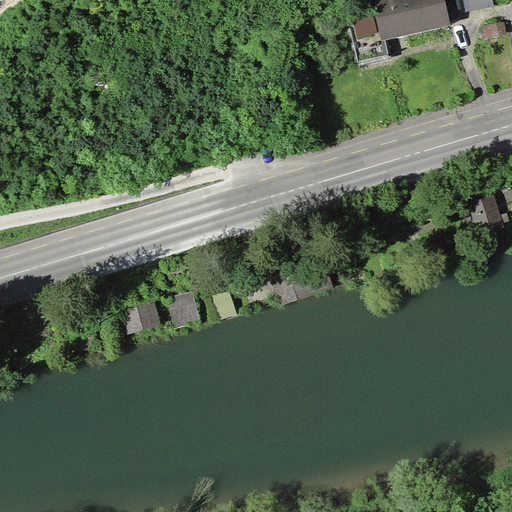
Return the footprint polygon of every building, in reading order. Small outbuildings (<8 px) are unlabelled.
[(444,0),(372,0),(383,42),(450,25),(444,0)] [(463,0),(466,11),(493,5),(492,0),(463,0)] [(504,24),(482,26),(483,40),(506,38),(504,24)] [(492,197),(473,203),(479,221),(498,214),(492,197)] [(280,301),(329,286),(322,262),(272,277),(280,301)] [(190,293),(171,298),(177,318),(195,313),(190,293)] [(150,301),(122,312),(129,332),(158,321),(150,301)] [(90,326),(57,336),(63,355),(95,345),(90,326)]
